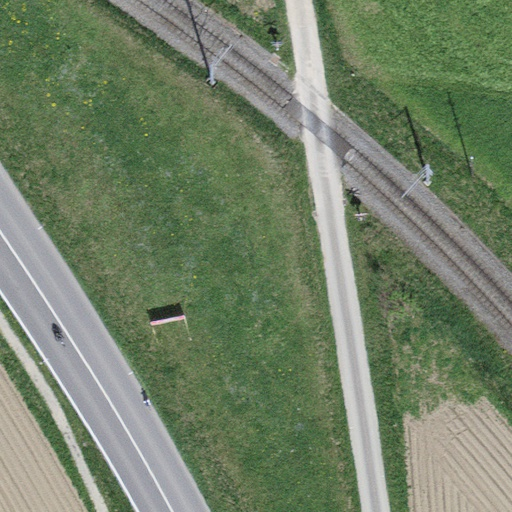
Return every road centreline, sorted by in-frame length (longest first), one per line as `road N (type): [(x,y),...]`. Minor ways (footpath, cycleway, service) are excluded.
road 1 (unclassified): [(297,0),(375,511)]
road 2 (secondary): [(0,228),(85,356),(172,511)]
